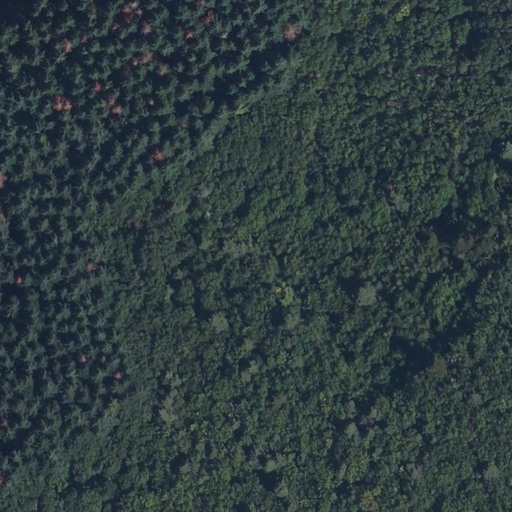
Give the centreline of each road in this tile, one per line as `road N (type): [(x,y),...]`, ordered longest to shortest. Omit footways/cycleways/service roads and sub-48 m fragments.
road 1 (track): [(0,199),(89,161),(287,40),(410,13),(511,2)]
road 2 (track): [(511,498),(459,478),(318,459),(130,474),(70,467),(0,432)]
